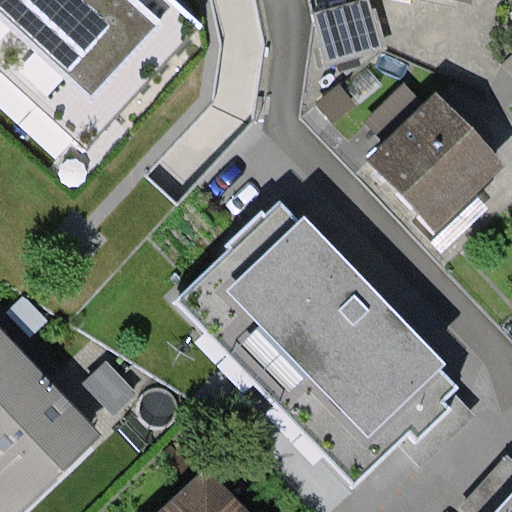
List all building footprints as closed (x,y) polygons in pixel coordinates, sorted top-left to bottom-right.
[(178,140),(132,98),(198,25),(170,0),(15,0),(0,17),(0,47),(40,84),(0,127),(0,204),(100,295),(178,209),(143,177),(178,140)] [(363,1),(312,15),(326,65),(377,51),(363,1)] [(432,105),(368,166),(426,227),(490,167),(432,105)] [(470,379),(284,194),(183,295),(369,480),(470,379)] [(8,337),(0,343),(0,511),(20,511),(101,441),(8,337)] [(511,511),(511,485),(485,511),(511,511)] [(229,511),(208,489),(182,511),(229,511)]
